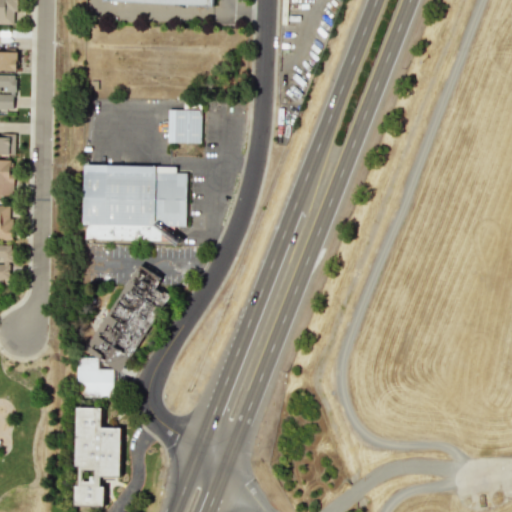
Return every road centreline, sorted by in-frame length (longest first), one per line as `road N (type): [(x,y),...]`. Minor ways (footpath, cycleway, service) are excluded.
road 1 (residential): [(271,0),(267,139),(252,190),(219,272),(146,389),(154,417),(199,447)]
road 2 (primary): [(225,465),(407,0)]
road 3 (primary): [(374,0),(199,447)]
road 4 (residential): [(44,0),(38,292),(20,333)]
